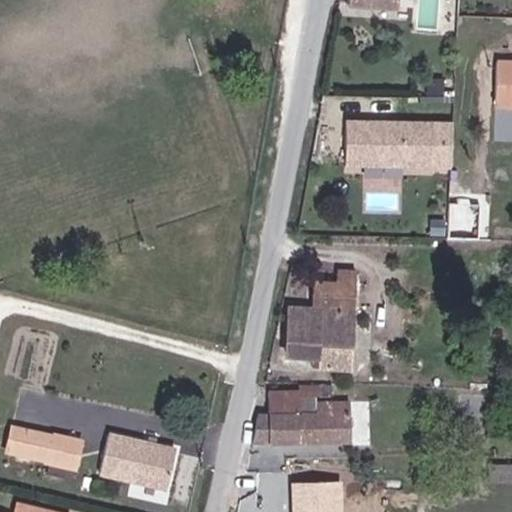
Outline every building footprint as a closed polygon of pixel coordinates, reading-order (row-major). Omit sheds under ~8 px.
[(354,0),(354,7),(404,13),(405,0),(354,0)] [(511,64),(501,65),(500,109),(511,109),(511,64)] [(439,119),(352,117),(351,164),(438,166),(439,119)] [(323,300),(361,302),(362,265),(348,264),(347,277),(325,276),(323,300)] [(360,363),(361,302),(323,300),(323,305),(299,305),(296,352),(321,352),(321,363),(360,363)] [(277,412),(269,412),(270,436),(365,435),(364,397),(329,398),(328,384),(306,384),(306,390),(277,390),(277,412)] [(87,449),(19,434),(14,455),(82,471),(87,449)] [(180,453),(114,436),(105,473),(170,490),(180,453)] [(342,511),(341,482),(292,484),(293,511),(342,511)] [(68,511),(22,502),(19,511),(68,511)]
